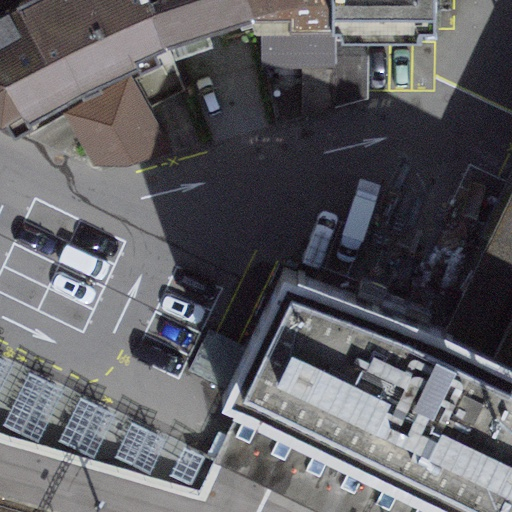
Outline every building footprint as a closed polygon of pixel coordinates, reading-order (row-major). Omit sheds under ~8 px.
[(68,94),(140,63),(134,48),(166,36),(151,0),(22,0),(0,11),(0,121),(3,123),(22,110),(28,119),(68,94)] [(151,0),(166,36),(168,43),(253,16),(249,0),(151,0)] [(249,0),(253,16),(291,13),(291,28),(256,27),(264,62),(304,59),(304,114),(333,105),(334,38),(334,27),(333,0),(249,0)] [(333,0),(334,27),(435,28),(434,0),(333,0)] [(366,38),(334,38),(333,105),(366,95),(366,38)] [(161,153),(133,101),(106,114),(132,161),(161,153)] [(511,511),(511,189),(458,301),(445,328),(511,359),(511,511),(464,511),(232,399),(230,402),(240,407),(215,457),(328,511),(511,511)] [(464,511),(511,511),(511,359),(445,328),(430,322),(283,265),(228,381),(222,394),(232,399),(464,511)]
